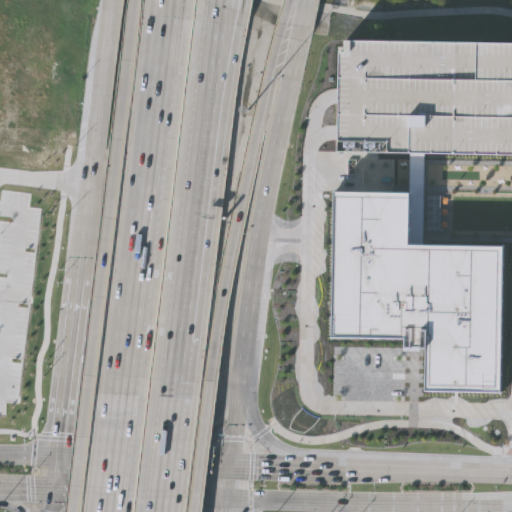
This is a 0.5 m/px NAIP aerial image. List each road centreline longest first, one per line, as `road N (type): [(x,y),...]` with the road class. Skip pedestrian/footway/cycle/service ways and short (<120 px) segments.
road 1 (secondary): [(227,464),(299,26)]
road 2 (motorway): [(130,0),(85,375)]
road 3 (motorway): [(172,383),(214,57)]
road 4 (motorway): [(158,54),(124,377)]
road 5 (motorway): [(205,381),(267,75)]
road 6 (secondary): [(245,498),(511,502)]
road 7 (secondary): [(64,384),(79,415),(93,421),(199,426),(221,417),(234,389)]
road 8 (secondary): [(232,412),(251,380),(269,257),(278,248),(307,246)]
road 9 (secondary): [(511,470),(330,469)]
road 10 (secondary): [(50,488),(222,498)]
road 11 (secondary): [(227,464),(55,455)]
road 12 (motorway): [(85,375),(68,511)]
road 13 (motorway): [(124,377),(105,511)]
road 14 (motorway): [(188,511),(205,381)]
road 15 (secondary): [(330,469),(266,439),(234,389)]
road 16 (motorway): [(156,511),(172,383)]
